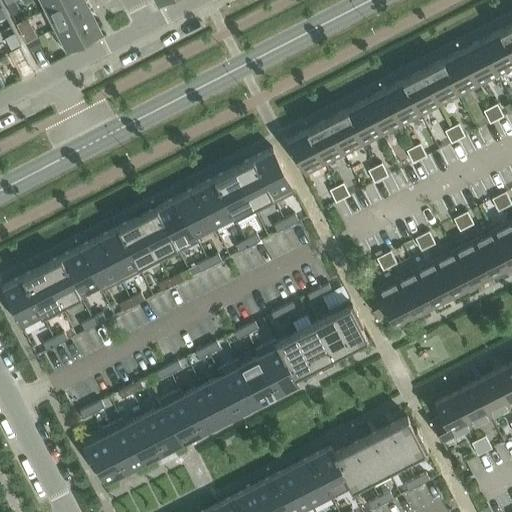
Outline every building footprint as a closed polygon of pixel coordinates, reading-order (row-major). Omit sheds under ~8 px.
[(90,10),(84,0),(61,0),(48,7),(58,26),(90,10)] [(90,10),(58,26),(68,46),(70,45),(71,47),(83,41),(82,39),(100,30),(90,10)] [(511,52),(511,23),(500,30),(511,52)] [(499,74),(511,66),(511,52),(500,30),(481,40),(499,74)] [(479,84),(499,74),(481,40),(462,49),(479,84)] [(460,94),(479,84),(462,49),(443,59),(460,94)] [(441,103),(460,94),(443,59),(423,69),(441,103)] [(422,113),(441,103),(423,69),(404,79),(422,113)] [(402,123),(422,113),(404,79),(385,89),(402,123)] [(383,133),(402,123),(385,89),(366,99),(383,133)] [(364,143),(383,133),(366,99),(346,109),(364,143)] [(497,118),(504,115),(498,103),(491,106),(497,118)] [(490,122),(497,118),(491,106),(484,110),(490,122)] [(345,153),(364,143),(346,109),(327,119),(345,153)] [(325,163),(345,153),(327,119),(308,128),(325,163)] [(459,138),(466,135),(459,122),(452,126),(459,138)] [(452,142),(459,138),(452,126),(445,130),(452,142)] [(288,139),(305,173),(325,163),(308,128),(288,139)] [(420,158),(427,155),(421,142),(414,146),(420,158)] [(273,146),(254,156),(276,201),(296,190),(273,146)] [(413,162),(420,158),(414,146),(407,149),(413,162)] [(254,156),(234,167),(257,211),(276,201),(254,156)] [(382,178),(389,174),(382,162),(375,166),(382,178)] [(375,181),(382,178),(375,166),(369,169),(375,181)] [(234,167),(214,177),(234,214),(253,205),(256,211),(257,211),(234,167)] [(214,177),(196,186),(215,224),(234,214),(214,177)] [(343,198),(350,194),(344,182),(337,185),(343,198)] [(337,201),(343,198),(337,185),(330,189),(337,201)] [(196,186),(176,196),(199,240),(200,240),(197,233),(215,224),(196,186)] [(506,206),(511,203),(511,201),(506,190),(499,194),(506,206)] [(492,197),(499,210),(506,206),(499,194),(492,197)] [(176,196),(158,206),(180,250),(199,240),(176,196)] [(158,206),(138,216),(161,260),(180,250),(158,206)] [(474,222),(468,210),(461,214),(467,226),(474,222)] [(295,213),(285,219),(288,225),(298,220),(295,213)] [(460,229),(467,226),(461,214),(454,217),(460,229)] [(138,216),(118,226),(141,270),(142,269),(139,263),(157,254),(160,260),(161,260),(138,216)] [(285,219),(275,224),(278,230),(288,225),(285,219)] [(511,263),(511,262),(511,219),(493,229),(511,263)] [(118,226),(100,236),(122,280),(141,270),(118,226)] [(492,273),(511,263),(493,229),(474,239),(492,273)] [(436,242),(430,230),(423,233),(429,246),(436,242)] [(257,233),(247,238),(250,244),(260,239),(257,233)] [(422,249),(429,246),(423,233),(416,237),(422,249)] [(100,236),(80,246),(100,283),(103,290),(122,280),(100,236)] [(247,238),(237,243),(240,250),(250,244),(247,238)] [(472,283),(492,273),(474,239),(455,249),(472,283)] [(80,246),(62,255),(81,293),(100,283),(80,246)] [(453,293),(472,283),(455,249),(436,259),(453,293)] [(391,266),(397,262),(391,250),(384,253),(391,266)] [(218,253),(208,259),(211,265),(222,260),(218,253)] [(377,257),(384,269),(391,266),(384,253),(377,257)] [(62,255),(42,265),(65,309),(62,303),(81,293),(62,255)] [(208,259),(198,264),(201,270),(211,265),(208,259)] [(434,303),(453,293),(436,259),(416,269),(434,303)] [(42,265),(22,275),(45,320),(65,309),(42,265)] [(415,313),(434,303),(416,269),(397,278),(415,313)] [(180,273),(170,278),(173,284),(183,279),(180,273)] [(22,275),(3,285),(11,302),(10,302),(21,324),(41,313),(45,320),(22,275)] [(170,278),(160,283),(163,290),(173,284),(170,278)] [(397,278),(367,294),(378,315),(388,310),(394,323),(415,313),(397,278)] [(329,283),(318,288),(322,294),(332,289),(329,283)] [(318,288),(308,293),(312,299),(322,294),(318,288)] [(141,292),(131,297),(135,304),(145,298),(141,292)] [(131,297),(121,303),(125,309),(135,304),(131,297)] [(351,297),(329,308),(349,347),(368,337),(361,324),(364,322),(351,297)] [(292,302),(282,307),(285,313),(296,308),(292,302)] [(282,307),(272,312),(275,318),(285,313),(282,307)] [(331,313),(313,322),(331,356),(349,347),(329,308),(328,308),(331,313)] [(103,312),(93,317),(96,324),(106,319),(103,312)] [(93,317),(82,323),(86,329),(96,324),(93,317)] [(255,321),(245,326),(248,332),(259,327),(255,321)] [(313,322),(295,331),(312,365),(331,356),(313,322)] [(245,326),(235,331),(238,337),(248,332),(245,326)] [(295,331),(278,340),(295,374),(312,365),(295,331)] [(64,332),(54,337),(58,343),(68,338),(64,332)] [(54,337),(44,342),(47,349),(58,343),(54,337)] [(276,338),(256,348),(279,392),(299,382),(295,374),(278,340),(277,340),(276,338)] [(217,341),(206,346),(210,352),(220,347),(217,341)] [(206,346),(196,351),(200,357),(210,352),(206,346)] [(238,357),(237,358),(260,402),(279,392),(256,348),(259,355),(241,364),(238,357)] [(511,360),(511,357),(491,367),(511,405),(511,404),(511,360)] [(237,358),(218,368),(241,412),(260,402),(237,358)] [(178,360),(168,365),(171,372),(181,366),(178,360)] [(168,365),(158,370),(161,377),(171,372),(168,365)] [(492,415),(511,405),(491,367),(472,377),(492,415)] [(220,374),(202,384),(221,422),(241,412),(218,368),(217,368),(220,374)] [(472,425),(492,415),(472,377),(453,387),(472,425)] [(140,380),(130,385),(133,392),(143,386),(140,380)] [(180,387),(179,387),(202,431),(221,422),(202,384),(184,393),(180,387)] [(130,385),(120,390),(123,397),(133,392),(130,385)] [(179,387),(160,397),(183,441),(202,431),(179,387)] [(442,441),(472,425),(453,387),(433,398),(441,414),(432,419),(442,441)] [(163,404),(144,413),(164,451),(183,441),(160,397),(160,398),(163,404)] [(101,399),(91,404),(94,411),(104,406),(101,399)] [(91,404),(81,410),(84,416),(94,411),(91,404)] [(123,416),(122,417),(145,461),(164,451),(144,413),(126,423),(123,416)] [(414,428),(407,415),(388,425),(406,460),(428,449),(417,427),(414,428)] [(122,417),(103,427),(125,471),(145,461),(122,417)] [(406,460),(388,425),(371,435),(387,469),(406,460)] [(103,427),(80,438),(94,466),(97,465),(105,481),(125,471),(103,427)] [(371,435),(351,444),(370,479),(387,469),(371,435)] [(492,447),(486,435),(479,438),(486,451),(492,447)] [(486,451),(479,438),(472,442),(479,454),(486,451)] [(334,453),(350,483),(353,487),(370,479),(351,444),(334,453)] [(330,446),(311,456),(329,493),(350,483),(334,453),(330,446)] [(311,456),(292,465),(311,504),(329,493),(311,456)] [(292,465),(273,476),(290,511),(292,511),(311,504),(292,465)] [(425,472),(415,476),(419,483),(428,479),(425,472)] [(290,511),(273,476),(253,486),(266,511),(290,511)] [(415,476),(405,482),(408,489),(419,483),(415,476)] [(266,511),(253,486),(233,495),(241,511),(266,511)] [(390,490),(378,495),(382,503),(393,497),(390,490)] [(241,511),(233,495),(214,505),(217,511),(241,511)] [(378,495),(368,501),(372,508),(382,503),(378,495)]
